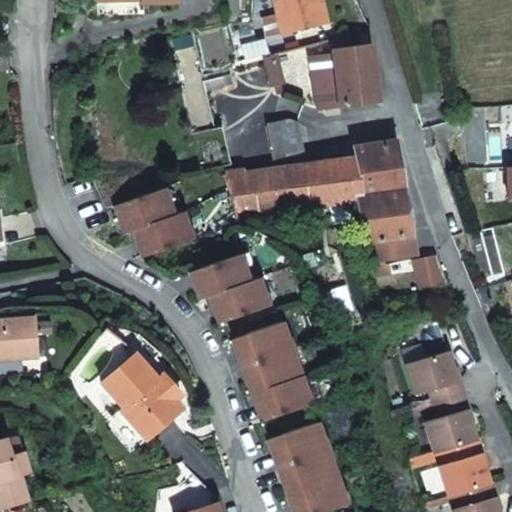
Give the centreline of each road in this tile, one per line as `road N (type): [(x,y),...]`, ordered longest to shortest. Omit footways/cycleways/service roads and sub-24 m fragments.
road 1 (residential): [(32,0),(30,77),(47,195),(67,237),(98,268),(179,318),(259,511)]
road 2 (residential): [(364,0),(441,243),(511,383)]
